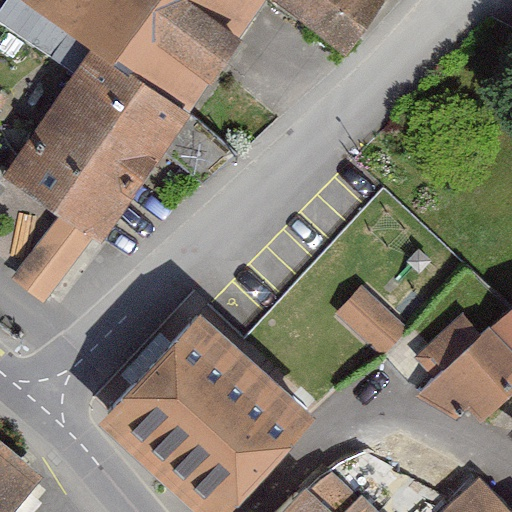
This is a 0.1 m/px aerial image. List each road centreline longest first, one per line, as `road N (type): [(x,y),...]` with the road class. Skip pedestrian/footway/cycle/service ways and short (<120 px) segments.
road 1 (residential): [(454,0),(35,410)]
road 2 (residential): [(35,410),(131,511)]
